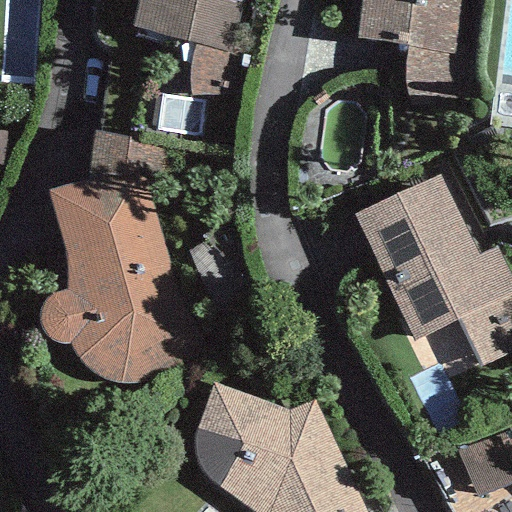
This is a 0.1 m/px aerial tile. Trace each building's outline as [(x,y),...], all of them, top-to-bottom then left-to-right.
[(242,0),(137,0),(131,31),(230,54),(242,0)] [(463,0),(362,0),(357,45),(407,51),(401,108),(466,107),(473,52),(458,49),(463,0)] [(88,187),(49,200),(67,261),(67,295),(52,300),(41,312),(39,327),(44,339),(56,346),(70,347),(84,370),(105,385),(128,390),(150,383),(207,349),(178,297),(143,177),(165,173),(169,150),(94,137),(88,187)] [(440,179),(351,222),(412,347),(457,325),(479,371),(511,355),(511,282),(496,251),(479,259),(440,179)] [(288,416),(213,387),(195,433),(193,454),(197,470),(205,483),(218,494),(245,511),(364,511),(314,404),(288,416)] [(511,472),(499,446),(462,464),(484,510),(511,496),(511,472)]
